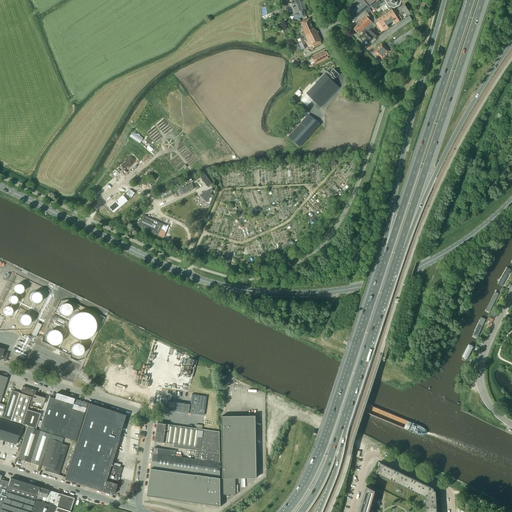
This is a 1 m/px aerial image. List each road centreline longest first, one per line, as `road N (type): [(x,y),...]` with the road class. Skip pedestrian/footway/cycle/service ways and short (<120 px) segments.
road 1 (primary): [(359,286),(290,293),(198,279),(0,186)]
road 2 (trunk): [(387,254),(320,454),(286,511)]
road 3 (trunk): [(395,260),(482,0)]
road 4 (trunk): [(471,0),(387,254)]
road 5 (trunk): [(444,0),(399,168),(387,254)]
road 6 (unclassified): [(137,509),(144,410),(0,365)]
road 7 (trunk): [(395,260),(450,143),(511,44)]
road 8 (trunk): [(339,428),(395,260)]
road 9 (primary): [(359,286),(429,261),(511,200)]
road 10 (residential): [(351,511),(373,453),(447,487),(451,511)]
road 11 (residential): [(511,424),(485,400),(478,375),(511,291)]
road 12 (unclassified): [(0,466),(137,509)]
road 13 (track): [(334,290),(321,339),(399,375)]
road 14 (track): [(184,274),(192,255),(188,231),(158,208),(203,185)]
